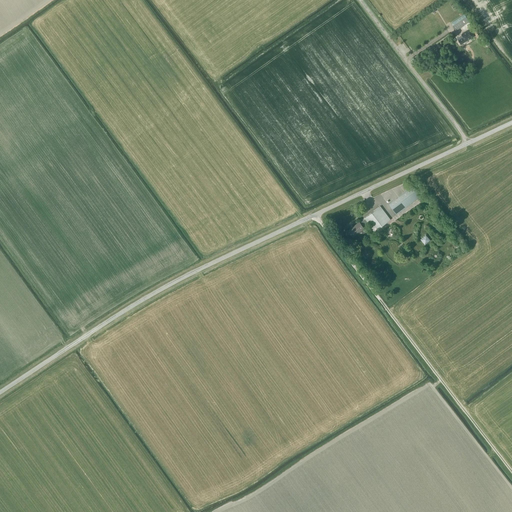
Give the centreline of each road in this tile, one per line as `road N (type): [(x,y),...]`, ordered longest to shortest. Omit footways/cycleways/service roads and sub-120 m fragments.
road 1 (unclassified): [(0,392),(152,293),(469,142)]
road 2 (track): [(511,471),(315,214)]
road 3 (unclassified): [(469,142),(360,0)]
